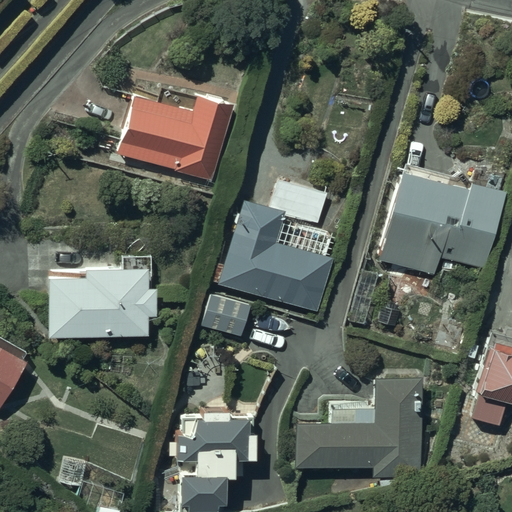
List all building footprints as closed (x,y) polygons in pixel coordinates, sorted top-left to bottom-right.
[(210,176),(230,101),(194,92),(190,109),(130,93),(115,149),(173,165),(173,166),(210,176)] [(467,175),(399,153),(380,223),(384,224),(377,247),(434,265),(440,246),(483,260),(505,179),(470,168),(467,175)] [(271,190),(242,182),(217,272),(316,303),(332,247),(324,245),(331,221),(316,217),(325,185),(276,170),(271,190)] [(83,261),(47,261),(47,326),(155,326),(155,270),(150,270),(150,243),(121,243),(121,249),(83,250),(83,261)] [(378,267),(361,262),(347,312),(364,317),(378,267)] [(250,293),(210,280),(199,313),(239,326),(250,293)] [(511,332),(490,327),(470,406),(499,413),(506,386),(511,387),(511,332)] [(0,402),(25,359),(0,344),(0,402)] [(421,361),(372,360),(372,390),(329,390),(329,406),(294,406),(293,457),(372,458),(372,468),(420,469),(421,361)] [(181,416),(175,416),(176,443),(194,443),(195,454),(179,454),(179,488),(187,488),(187,498),(217,498),(217,488),(224,488),(224,459),(231,459),(231,467),(241,467),(241,453),(248,453),(248,444),(254,444),(254,416),(248,416),(248,400),(227,400),(227,392),(201,392),(201,399),(194,399),(194,409),(181,409),(181,416)]
